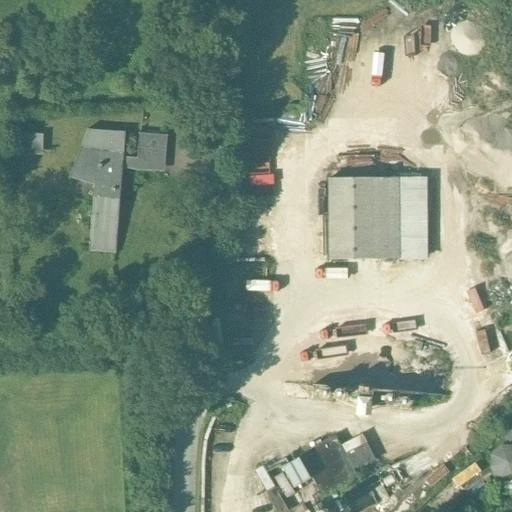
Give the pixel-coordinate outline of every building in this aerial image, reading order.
[(394,120),(332,121),(333,179),(395,178),(394,120)] [(123,135),(89,133),(90,130),(88,130),(69,180),(70,180),(73,175),(97,182),(94,215),(92,215),(92,216),(93,216),(119,218),(126,132),(124,132),(123,135)] [(168,136),(139,133),(137,162),(161,164),(162,151),(167,151),(168,136)] [(44,135),(13,134),(12,153),(43,154),(44,135)] [(333,179),(329,179),(330,260),(400,259),(399,179),(399,178),(395,178),(333,179)] [(421,179),(399,179),(400,259),(422,259),(421,179)] [(275,261),(276,211),(243,210),(242,260),(275,261)] [(119,218),(93,216),(91,252),(116,254),(119,218)] [(314,385),(293,384),(292,397),(312,399),(314,385)] [(385,391),(373,390),(372,405),(384,406),(385,391)] [(336,435),(300,454),(323,497),(358,478),(354,469),(374,461),(366,444),(367,443),(363,434),(341,446),(336,435)] [(511,441),(487,453),(500,482),(511,476),(511,441)] [(300,457),(282,467),(294,489),(312,478),(300,457)]
